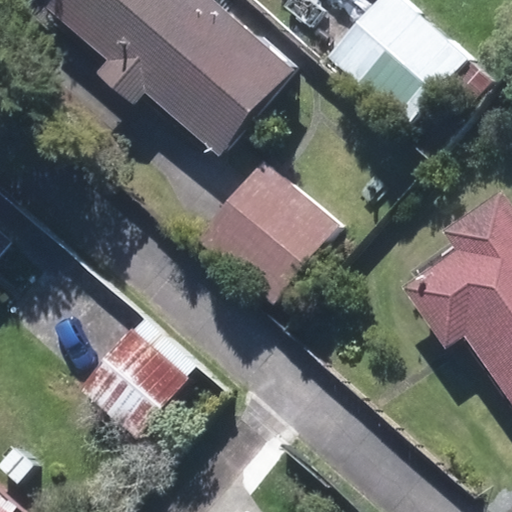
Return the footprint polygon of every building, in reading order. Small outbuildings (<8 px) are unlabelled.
[(165,99),(240,162),(314,78),(223,0),(82,0),(69,16),(131,67),(120,81),(155,111),(165,99)] [(393,0),(343,58),(425,132),(465,88),(486,106),(505,84),(412,0),(393,0)] [(337,151),(365,173),(383,149),(355,127),(337,151)] [(216,248),(290,308),(354,231),(282,169),(216,248)] [(485,323),(511,363),(511,187),(464,220),(478,239),(424,275),(465,336),(485,323)] [(0,285),(31,249),(0,223),(0,285)] [(97,395),(153,445),(206,385),(201,381),(210,371),(159,326),(97,395)] [(11,471),(30,487),(46,471),(27,453),(11,471)]
